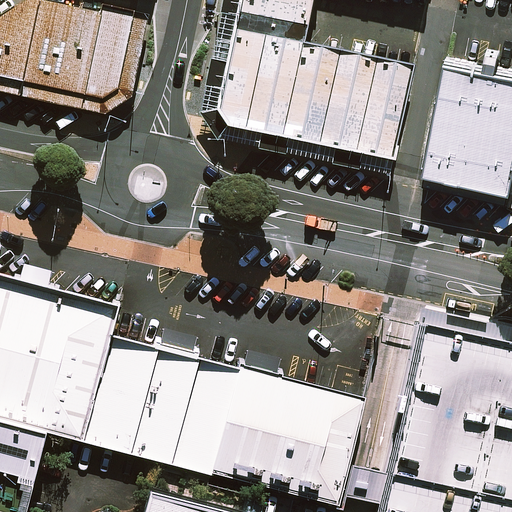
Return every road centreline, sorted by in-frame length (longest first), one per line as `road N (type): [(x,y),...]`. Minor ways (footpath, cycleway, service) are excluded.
road 1 (secondary): [(181,190),(511,259)]
road 2 (tertiary): [(154,148),(187,0)]
road 3 (secondary): [(0,137),(131,151)]
road 4 (secondary): [(125,209),(45,180),(0,174)]
